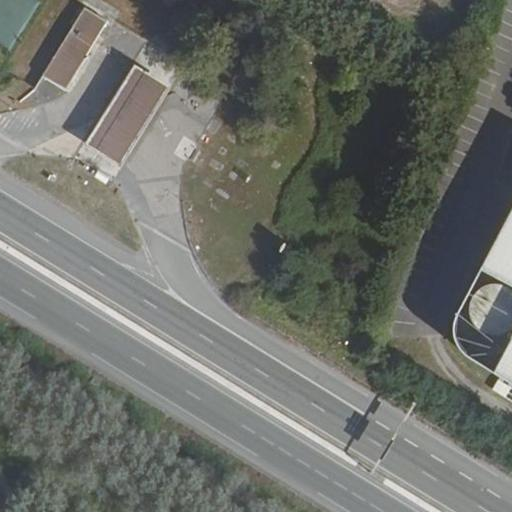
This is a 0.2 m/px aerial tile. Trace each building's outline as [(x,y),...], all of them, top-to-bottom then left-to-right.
[(0,0),(0,40),(12,47),(34,0),(0,0)] [(49,51),(69,16),(47,2),(16,53),(6,47),(0,57),(0,81),(8,69),(26,80),(46,49),(49,51)] [(65,87),(106,18),(82,4),(41,73),(65,87)] [(52,146),(85,166),(130,93),(96,73),(52,146)] [(511,392),(511,187),(510,192),(444,315),(440,325),(440,334),(442,343),(447,352),(511,393),(511,392)]
